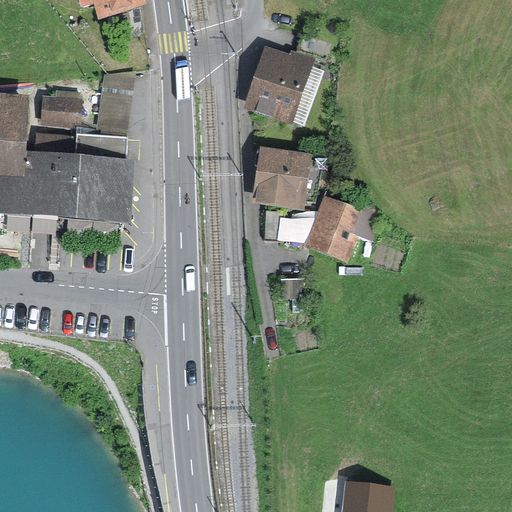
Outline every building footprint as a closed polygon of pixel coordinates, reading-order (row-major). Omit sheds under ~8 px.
[(133,0),(80,0),(82,4),(93,1),(97,15),(134,5),(133,0)] [(265,49),(243,109),(293,126),(316,61),(294,53),(292,58),(265,49)] [(75,98),(44,97),(42,125),(74,126),(75,98)] [(0,174),(1,174),(0,198),(0,213),(120,221),(124,156),(20,150),(23,101),(0,99),(0,174)] [(260,148),(252,203),(303,210),(311,155),(260,148)] [(325,196),(305,247),(348,263),(358,237),(372,242),(381,217),(325,196)] [(302,282),(283,282),(283,299),(302,298),(302,282)] [(350,481),(347,511),(388,511),(391,485),(350,481)]
